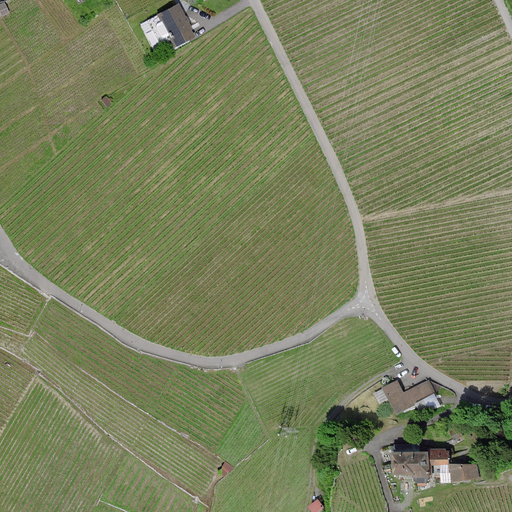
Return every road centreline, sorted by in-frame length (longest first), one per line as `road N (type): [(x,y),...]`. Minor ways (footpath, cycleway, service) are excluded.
road 1 (unclassified): [(369,298),(290,342),(234,360),(196,360),(111,327),(41,282),(0,235)]
road 2 (unclassified): [(254,0),(350,202),(369,298)]
road 3 (track): [(412,358),(340,401),(317,425),(301,511)]
road 4 (unclassified): [(369,298),(427,370),(466,392),(511,403)]
